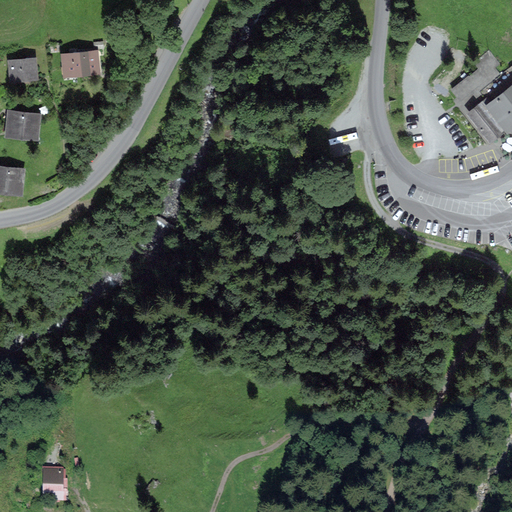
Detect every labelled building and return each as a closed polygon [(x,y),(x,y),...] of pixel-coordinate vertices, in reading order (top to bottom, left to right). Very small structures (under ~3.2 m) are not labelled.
[(79,67),(79,68),(97,66),(95,50),(85,51),(85,48),(73,50),(74,52),(64,53),(66,68),(79,67)] [(488,98),(470,112),(491,137),(504,127),(503,126),(507,123),(508,124),(511,128),(511,64),(502,73),(496,65),(501,62),(490,48),(474,60),(479,66),(452,87),(458,95),(461,93),(463,91),(465,94),(473,89),(477,94),(482,90),(488,98)] [(14,75),(35,72),(34,60),(37,59),(37,54),(26,55),(26,58),(22,58),(22,57),(11,58),(12,65),(13,65),(14,75)] [(12,110),(10,129),(35,131),(37,113),(12,110)] [(0,165),(0,184),(19,186),(21,168),(0,165)] [(49,469),(49,497),(63,497),(63,469),(49,469)]
